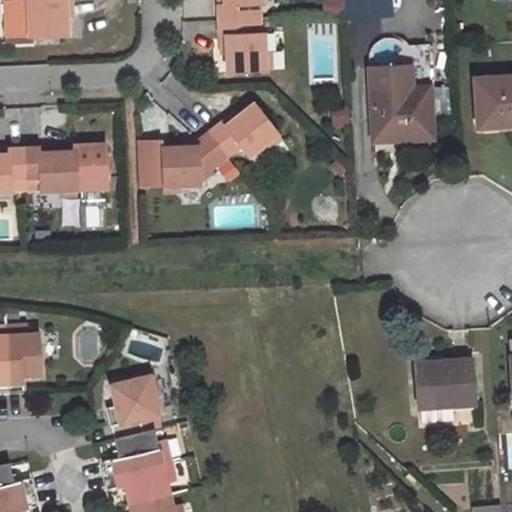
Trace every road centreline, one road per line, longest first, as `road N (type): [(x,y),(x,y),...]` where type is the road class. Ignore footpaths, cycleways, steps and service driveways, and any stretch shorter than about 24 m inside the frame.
road 1 (residential): [(0,82),(129,70),(152,41),(150,0)]
road 2 (residential): [(0,432),(48,437),(70,463),(79,511)]
